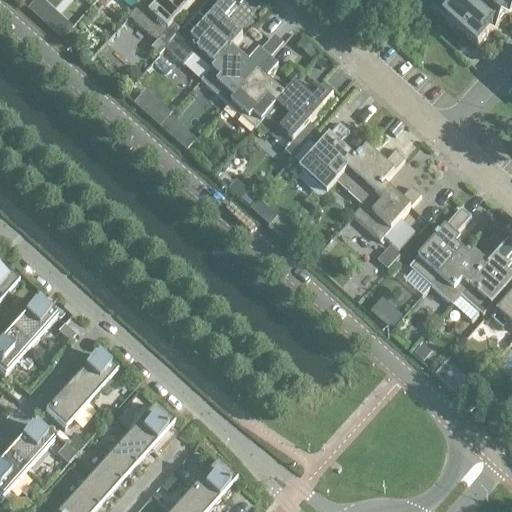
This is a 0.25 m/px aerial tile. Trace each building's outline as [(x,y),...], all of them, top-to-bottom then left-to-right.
[(63,39),(74,28),(44,0),(39,0),(31,9),(63,39)] [(131,21),(166,53),(183,34),(174,27),(198,1),(197,0),(180,0),(177,4),(173,0),(148,0),(141,8),(142,9),(131,21)] [(131,0),(141,8),(148,0),(131,0)] [(437,0),(431,7),(478,50),(493,33),(461,3),(457,0),(437,0)] [(461,3),(493,33),(508,17),(488,0),(463,0),(461,3)] [(511,0),(488,0),(508,17),(511,12),(511,0)] [(183,34),(166,53),(184,69),(195,57),(213,73),(242,40),(224,25),(236,12),(226,3),(191,42),(183,34)] [(273,60),(287,44),(275,35),(262,50),(273,60)] [(242,40),(213,73),(214,74),(203,86),(229,109),(268,65),(259,57),(249,68),(233,53),(243,41),(242,40)] [(268,65),(229,109),(255,133),(266,121),(285,99),(269,85),(278,74),(268,65)] [(286,100),(285,99),(266,121),(293,145),(285,154),(294,162),(310,144),(301,136),(334,100),(324,91),(313,104),(295,89),(286,100)] [(170,119),(171,118),(162,110),(152,122),(160,130),(170,119)] [(339,128),(299,173),(326,197),(337,184),(338,185),(356,164),(338,148),(349,136),(339,128)] [(187,153),(195,144),(186,136),(178,145),(187,153)] [(356,164),(338,185),(364,209),(405,163),(396,155),(385,168),(367,152),(356,164)] [(365,210),(355,222),(381,245),(383,244),(401,223),(422,200),(411,191),(400,203),(384,188),(406,164),(405,163),(364,209),(365,210)] [(409,270),(430,289),(463,253),(449,241),(470,218),(462,211),(409,270)] [(401,223),(383,244),(396,256),(415,235),(401,223)] [(463,253),(430,289),(451,308),(453,307),(511,240),(511,238),(503,248),(495,241),(475,264),(463,253)] [(511,240),(453,307),(471,324),(479,315),(482,318),(511,284),(511,278),(503,271),(511,260),(511,240)] [(0,306),(18,286),(0,270),(0,306)] [(510,348),(511,345),(511,296),(491,320),(502,330),(507,325),(511,328),(511,343),(509,348),(510,348)] [(393,330),(405,316),(384,298),(372,312),(393,330)] [(37,303),(11,333),(30,350),(56,321),(37,303)] [(0,375),(4,379),(30,350),(11,333),(0,344),(0,375)] [(97,357),(71,387),(90,404),(116,375),(97,357)] [(45,416),(64,433),(90,404),(71,387),(45,416)] [(154,409),(131,435),(150,453),(173,427),(154,409)] [(34,428),(7,457),(27,474),(53,445),(34,428)] [(74,435),(59,456),(71,464),(85,443),(74,435)] [(131,435),(108,461),(127,478),(150,453),(131,435)] [(27,474),(7,457),(0,465),(0,502),(1,504),(27,474)] [(108,461),(85,486),(104,504),(127,478),(108,461)] [(216,465),(193,491),(213,509),(236,483),(216,465)] [(174,475),(168,482),(176,489),(182,482),(174,475)] [(85,486),(62,511),(97,511),(104,504),(85,486)] [(193,491),(174,511),(209,511),(213,509),(193,491)]
